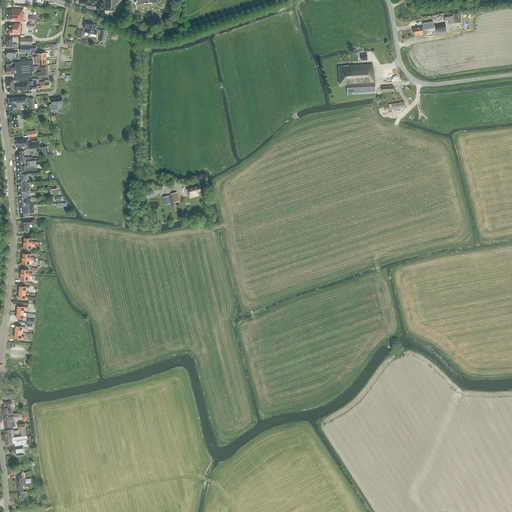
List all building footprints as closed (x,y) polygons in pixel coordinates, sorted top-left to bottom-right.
[(95,10),(95,9),(96,3),(96,1),(87,0),(87,2),(80,1),(80,5),(86,6),(86,9),(95,10)] [(104,0),(105,3),(104,10),(115,11),(115,3),(117,3),(117,0),(104,0)] [(96,3),(95,9),(99,9),(99,10),(104,10),(105,3),(99,2),(99,3),(96,3)] [(22,21),(23,13),(22,13),(22,10),(12,9),(11,11),(7,10),(7,19),(15,19),(15,21),(22,21)] [(453,16),(444,17),(445,20),(444,20),(444,21),(445,21),(448,20),(449,24),(454,23),(453,16)] [(96,29),(96,28),(97,22),(91,20),(89,32),(88,33),(96,35),(97,33),(100,34),(98,41),(105,42),(107,31),(101,30),(100,30),(96,29)] [(433,21),(422,23),(423,27),(413,29),(414,35),(419,34),(419,35),(422,34),(423,33),(422,30),(434,28),(433,21)] [(20,31),(20,24),(14,24),(14,25),(6,25),(6,33),(12,33),(12,34),(20,34),(20,31)] [(17,47),(17,44),(12,44),(12,38),(6,38),(6,47),(17,47)] [(36,45),(20,45),(20,53),(30,53),(30,51),(36,51),(36,45)] [(15,74),(15,80),(18,80),(26,79),(28,79),(30,79),(30,77),(32,76),(32,71),(33,71),(34,71),(33,67),(33,65),(33,60),(14,62),(15,67),(12,67),(11,64),(6,64),(6,68),(6,75),(15,74)] [(340,86),(347,85),(375,84),(374,69),(373,69),(372,64),(348,65),(348,66),(344,66),(344,65),(338,66),(338,67),(339,84),(340,84),(340,86)] [(42,78),(36,79),(36,80),(37,89),(49,87),(49,80),(44,80),(44,81),(42,81),(42,78)] [(15,91),(14,80),(13,79),(6,80),(7,92),(15,91)] [(28,81),(28,79),(26,79),(27,82),(18,83),(18,82),(18,80),(15,80),(14,80),(15,91),(29,90),(28,81)] [(36,79),(31,79),(31,81),(28,81),(29,90),(37,89),(36,80),(36,79)] [(375,93),(375,84),(347,85),(347,95),(375,93)] [(18,104),(27,103),(26,97),(8,98),(9,113),(16,112),(16,109),(19,108),(18,104)] [(57,104),(62,104),(62,97),(51,99),(52,105),(54,105),(54,110),(58,109),(57,104)] [(31,110),(35,109),(35,111),(38,110),(38,108),(35,108),(33,98),(29,98),(31,110)] [(404,101),(388,104),(389,110),(405,108),(404,101)] [(25,119),(25,117),(25,113),(22,114),(22,115),(11,116),(13,128),(18,127),(19,128),(21,127),(22,126),(20,120),(25,119)] [(39,148),(40,148),(40,147),(39,142),(28,143),(27,138),(15,140),(16,147),(28,146),(29,149),(39,148)] [(40,148),(39,148),(44,156),(48,155),(47,147),(40,147),(40,148)] [(24,157),(24,151),(18,151),(18,154),(16,155),(16,161),(24,160),(29,160),(29,157),(24,157)] [(17,172),(25,171),(25,168),(30,168),(30,161),(26,161),(26,166),(25,166),(17,166),(17,172)] [(40,170),(25,171),(17,172),(18,182),(27,182),(26,176),(40,174),(40,170)] [(30,182),(27,183),(26,183),(23,183),(18,183),(18,191),(22,191),(22,192),(27,192),(30,191),(30,182)] [(198,192),(201,191),(199,186),(187,189),(189,198),(199,195),(198,192)] [(145,192),(147,199),(155,197),(153,190),(145,192)] [(179,201),(177,192),(170,194),(170,195),(162,197),(164,205),(179,201)] [(29,205),(31,205),(31,197),(28,198),(26,198),(19,198),(19,206),(29,205)] [(30,214),(29,205),(19,206),(20,217),(29,216),(29,214),(30,214)] [(28,224),(34,224),(33,219),(21,220),(21,232),(27,231),(27,230),(29,230),(28,224)] [(18,339),(24,339),(24,337),(21,336),(21,333),(15,332),(14,338),(15,338),(14,342),(18,342),(18,339)] [(3,406),(4,416),(12,415),(12,414),(11,402),(4,402),(5,406),(3,406)] [(4,416),(3,416),(5,428),(15,427),(15,421),(14,421),(13,418),(18,418),(18,413),(12,414),(12,415),(4,416)] [(29,446),(26,429),(20,430),(21,436),(14,437),(13,433),(16,433),(16,431),(13,431),(13,430),(10,430),(5,430),(6,444),(6,447),(8,447),(23,445),(23,447),(29,446)] [(23,445),(8,447),(9,452),(16,451),(16,456),(24,455),(23,445)] [(23,492),(23,487),(23,484),(26,484),(25,479),(22,479),(21,473),(16,473),(18,492),(23,492)] [(24,498),(27,498),(26,491),(23,492),(18,492),(19,502),(20,502),(20,506),(24,506),(24,501),(24,498)]
